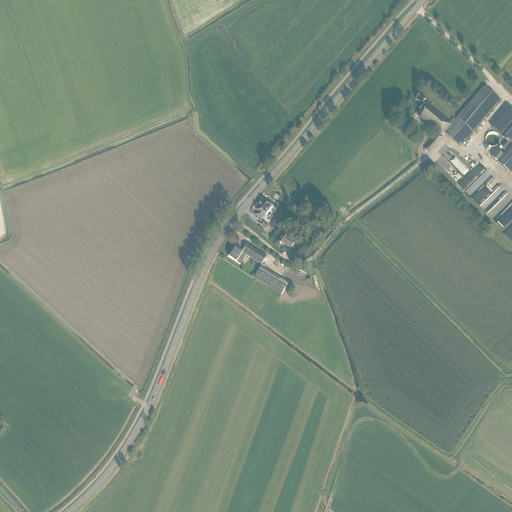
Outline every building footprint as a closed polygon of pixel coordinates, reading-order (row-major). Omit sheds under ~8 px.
[(469,104),(455,120),(453,119),(451,122),(431,105),(430,105),(426,101),(426,100),(420,95),(416,100),(423,106),(416,114),(420,117),(419,117),(438,134),(424,149),(429,154),(443,137),(441,135),(443,132),(460,146),(500,100),(484,87),(469,104)] [(490,126),(501,136),(511,122),(511,110),(509,108),(507,106),(490,126)] [(497,162),(511,174),(511,172),(511,125),(502,137),(507,142),(501,148),(505,152),(502,155),(498,152),(497,151),(491,158),(497,162)] [(487,145),(488,145),(489,146),(490,147),(491,147),(492,147),(493,147),(494,147),(495,147),(496,147),(496,146),(497,146),(498,145),(499,144),(499,143),(500,142),(500,141),(500,140),(500,139),(500,138),(499,137),(499,136),(498,135),(497,134),(496,133),(495,133),(494,133),(493,133),(493,132),(492,132),(491,133),(490,133),(489,133),(488,134),(487,135),(486,136),(486,137),(486,138),(485,138),(485,139),(485,140),(485,141),(486,142),(486,143),(487,144),(487,145)] [(272,206),(265,199),(261,203),(259,205),(259,206),(255,210),(258,212),(256,215),(261,219),(272,206)] [(283,245),(284,244),(291,249),(295,243),(283,234),(278,242),(283,245)] [(235,248),(228,257),(240,265),(246,256),(262,265),(263,263),(267,257),(247,245),(242,253),(235,248)] [(288,284),(278,278),(261,267),(255,276),(254,278),(271,289),(281,295),(288,284)]
